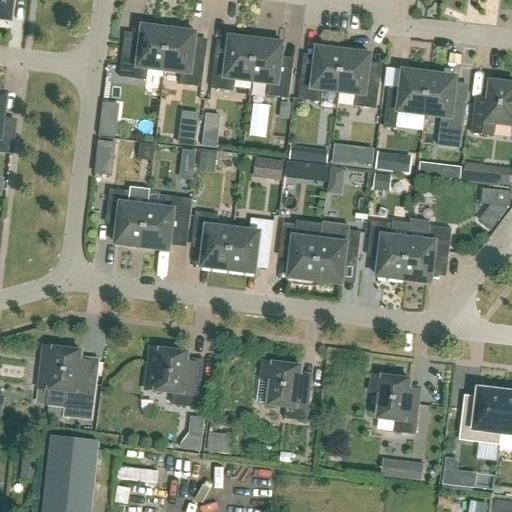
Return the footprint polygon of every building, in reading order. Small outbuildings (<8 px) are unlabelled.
[(0,0),(0,22),(10,23),(12,0),(0,0)] [(120,78),(146,81),(148,69),(165,71),(170,30),(143,27),(140,50),(123,48),(120,78)] [(180,85),(202,88),(206,58),(194,57),(197,33),(170,30),(165,71),(181,74),(180,85)] [(211,89),(234,92),(235,80),(252,82),(257,41),(230,38),(227,61),(215,60),(211,89)] [(267,96),(289,99),(293,69),(281,68),(284,44),(257,41),(252,82),(268,84),(267,96)] [(299,100),(321,103),(322,91),(339,93),(344,52),(317,48),(314,72),(302,70),(299,100)] [(354,107),(377,110),(380,80),(368,79),(371,55),(344,52),(339,93),(356,95),(354,107)] [(384,128),(396,130),(398,113),(425,116),(430,75),(403,71),(400,95),(388,93),(384,128)] [(454,102),(457,78),(430,75),(425,116),(442,118),(438,147),(460,149),(466,103),(454,102)] [(511,84),(490,82),(487,106),(475,104),(471,134),(494,137),(496,125),(511,126),(511,84)] [(321,103),(320,110),(337,112),(339,93),(322,91),(321,103)] [(0,151),(10,152),(14,125),(0,123),(0,117),(3,97),(0,96),(0,151)] [(103,104),(99,136),(115,138),(119,106),(103,104)] [(282,104),(280,120),(290,121),(292,105),(282,104)] [(398,113),(396,130),(423,133),(425,116),(398,113)] [(196,147),(200,116),(184,114),(180,145),(196,147)] [(220,117),(206,116),(203,147),(217,149),(220,117)] [(99,143),(96,174),(111,176),(115,144),(99,143)] [(336,147),(334,164),(371,169),(374,152),(336,147)] [(292,148),(290,162),(305,164),(307,150),(292,148)] [(196,153),(184,152),(183,164),(195,165),(196,153)] [(201,153),(199,172),(214,174),(217,155),(201,153)] [(379,154),(378,169),(410,173),(411,158),(379,154)] [(284,163),(270,162),(267,179),(282,181),(284,163)] [(301,179),(302,165),(289,164),(287,178),(301,179)] [(441,165),(440,178),(460,181),(462,168),(441,165)] [(484,184),(485,169),(465,166),(464,181),(484,184)] [(331,169),(330,181),(339,182),(341,170),(331,169)] [(376,176),(374,190),(386,191),(387,177),(376,176)] [(110,190),(107,220),(119,221),(116,245),(143,248),(148,207),(131,205),(133,193),(110,190)] [(483,190),(481,204),(492,205),(509,207),(510,193),(483,190)] [(166,197),(164,209),(148,207),(143,248),(170,252),(173,228),(189,230),(193,200),(166,197)] [(217,228),(218,216),(196,213),(192,243),(204,244),(201,268),(228,271),(234,230),(217,228)] [(252,220),(250,232),(234,230),(228,271),(255,274),(258,251),(270,252),(274,223),(252,220)] [(430,223),(411,220),(410,225),(411,225),(404,281),(431,284),(434,261),(448,262),(452,230),(429,227),(430,223)] [(411,225),(410,225),(393,223),(393,225),(372,223),(368,252),(380,254),(377,277),(404,281),(411,225)] [(306,227),(283,224),(279,253),(291,255),(288,279),(316,282),(321,241),(304,238),(306,227)] [(343,285),(343,280),(345,262),(357,263),(361,233),(349,232),(350,228),(323,225),(321,241),(316,282),(343,285)] [(44,347),(42,364),(39,389),(49,390),(47,407),(65,409),(63,418),(92,422),(98,378),(91,377),(88,377),(90,363),(81,362),(82,352),(44,347)] [(187,363),(188,354),(151,349),(146,390),(173,394),(171,406),(198,409),(201,379),(194,378),(196,364),(187,363)] [(259,379),(256,404),(286,408),(285,420),(307,422),(311,392),(308,392),(309,378),(301,377),(302,367),(264,363),(262,379),(259,379)] [(410,390),(411,381),(373,376),(371,393),(381,394),(378,419),(395,421),(394,433),(416,436),(420,406),(417,406),(419,391),(410,390)] [(463,411),(459,441),(500,446),(502,435),(501,434),(506,393),(479,389),(476,413),(463,411)] [(511,393),(506,393),(501,434),(502,435),(511,435),(511,393)] [(191,417),(189,433),(203,435),(205,419),(191,417)] [(52,438),(43,511),(92,511),(100,444),(52,438)] [(23,459),(22,471),(35,472),(36,460),(23,459)] [(391,461),(389,478),(421,482),(424,465),(391,461)] [(444,473),(443,485),(455,487),(456,475),(444,473)] [(440,496),(439,509),(449,510),(451,497),(440,496)]
